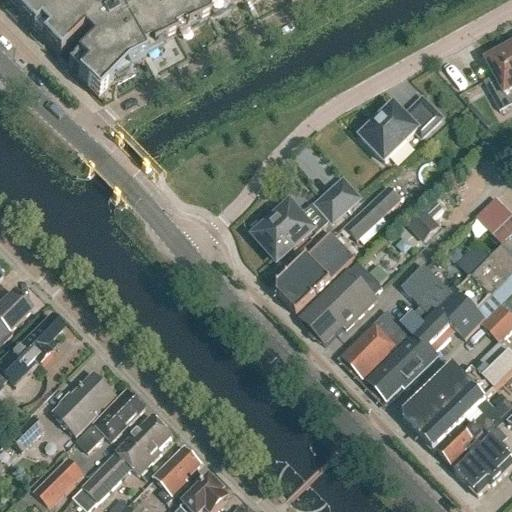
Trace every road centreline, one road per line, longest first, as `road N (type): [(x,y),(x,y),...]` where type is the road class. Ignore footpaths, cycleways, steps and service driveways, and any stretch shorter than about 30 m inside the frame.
road 1 (residential): [(187,258),(335,110),(511,15)]
road 2 (residential): [(266,511),(0,244)]
road 3 (tertiary): [(432,511),(187,258)]
road 4 (residential): [(74,136),(322,0)]
road 5 (tertiary): [(187,258),(74,136)]
